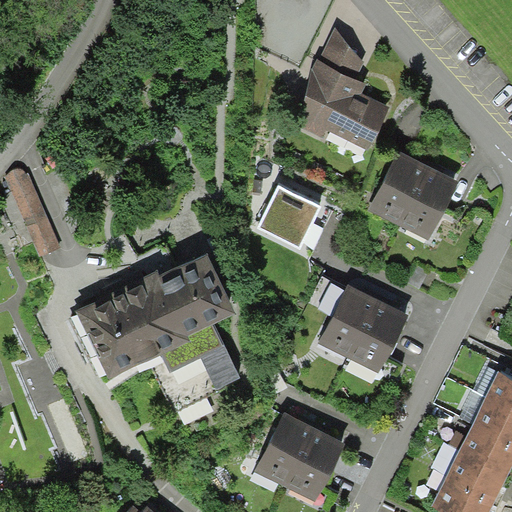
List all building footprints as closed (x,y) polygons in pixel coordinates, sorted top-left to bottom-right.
[(293,120),(366,151),(386,105),(359,94),(368,74),(321,54),(293,120)] [(458,177),(397,147),(370,204),(431,233),(458,177)] [(310,242),(271,233),(264,263),(303,273),(310,242)] [(239,312),(209,248),(73,311),(104,375),(239,312)] [(407,312),(347,283),(319,340),(380,369),(407,312)] [(214,326),(146,356),(170,408),(238,377),(214,326)] [(511,373),(492,365),(477,396),(511,412),(511,373)] [(511,412),(477,396),(466,421),(511,441),(511,412)] [(343,440),(284,411),(254,473),(313,501),(343,440)] [(511,441),(466,421),(452,450),(502,471),(511,451),(511,441)] [(452,450),(441,474),(491,497),(502,471),(452,450)] [(455,511),(483,511),(491,497),(441,474),(429,499),(455,511)] [(154,511),(141,499),(128,511),(154,511)]
